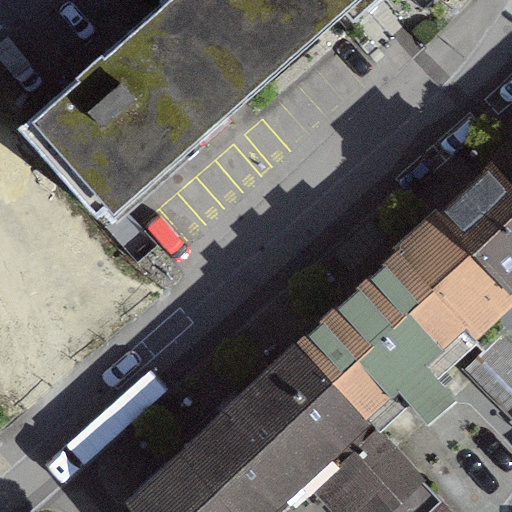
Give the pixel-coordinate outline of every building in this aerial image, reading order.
[(232,22),(212,0),(174,0),(25,129),(61,170),(232,22)] [(212,0),(232,22),(257,0),(212,0)] [(257,0),(232,22),(276,73),(359,0),(257,0)] [(276,73),(232,22),(61,170),(104,220),(276,73)] [(511,151),(493,169),(511,191),(511,151)] [(444,214),(476,251),(511,219),(511,191),(493,169),(471,189),(444,214)] [(399,256),(429,292),(476,251),(444,214),(423,233),(399,256)] [(511,279),(511,219),(476,251),(507,285),(511,279)] [(511,290),(507,285),(476,251),(429,292),(462,327),(483,349),(499,335),(511,322),(511,290)] [(365,417),(398,387),(420,364),(462,327),(429,292),(399,256),(357,294),(301,345),(365,417)] [(511,403),(511,349),(499,335),(483,349),(465,366),(505,410),(511,403)] [(248,394),(185,452),(225,498),(238,511),(256,511),(308,466),(365,417),(301,345),(248,394)] [(450,397),(420,364),(398,387),(426,418),(450,397)] [(385,511),(420,476),(365,417),(308,466),(348,511),(385,511)] [(131,502),(136,511),(209,511),(225,498),(185,452),(155,480),(131,502)] [(238,511),(225,498),(209,511),(238,511)]
